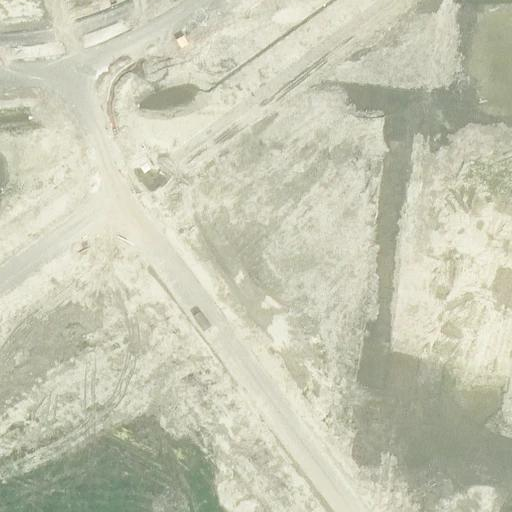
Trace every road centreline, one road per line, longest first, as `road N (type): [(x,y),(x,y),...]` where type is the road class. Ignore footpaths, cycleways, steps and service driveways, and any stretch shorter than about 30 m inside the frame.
road 1 (unclassified): [(115,196),(352,511)]
road 2 (unclassified): [(208,0),(162,33),(79,67)]
road 3 (unclassified): [(0,284),(115,196)]
road 4 (unclassified): [(115,196),(79,67)]
